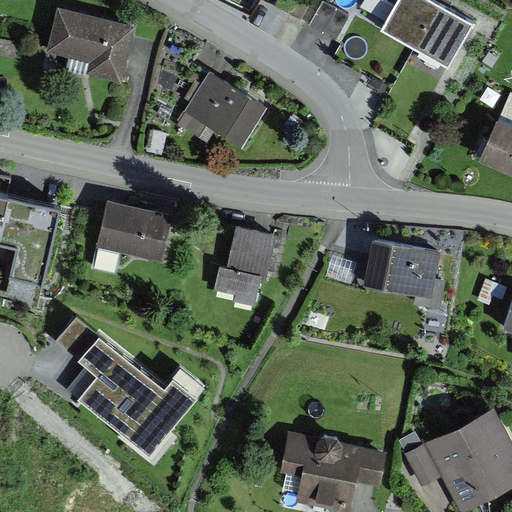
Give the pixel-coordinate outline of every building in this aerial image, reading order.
[(297,44),(313,18),(287,2),(271,27),(297,44)] [(471,42),(403,5),(378,51),(446,88),(471,42)] [(133,24),(55,6),(41,64),(120,82),(133,24)] [(330,62),(346,37),(319,20),(303,46),(330,62)] [(179,124),(209,142),(216,130),(240,146),(266,105),(212,70),(185,110),(187,111),(179,124)] [(511,110),(494,153),(511,160),(511,110)] [(0,234),(39,243),(49,194),(0,183),(0,234)] [(172,210),(108,198),(98,249),(162,261),(172,210)] [(229,270),(220,268),(215,294),(237,298),(235,307),(257,311),(260,294),(262,283),(266,284),(275,233),(237,226),(229,270)] [(433,300),(442,251),(376,239),(367,288),(433,300)] [(511,299),(498,340),(511,344),(511,299)] [(112,321),(76,366),(138,416),(174,371),(112,321)] [(467,511),(511,489),(511,457),(489,413),(419,449),(450,511),(467,511)] [(343,511),(347,496),(372,500),(379,462),(284,443),(276,482),(296,486),(290,511),(343,511)] [(414,452),(396,463),(416,497),(434,486),(414,452)] [(148,511),(128,496),(114,511),(109,511),(83,492),(67,511),(148,511)]
